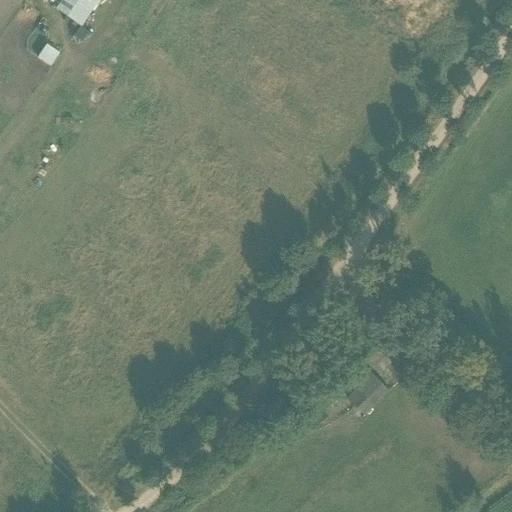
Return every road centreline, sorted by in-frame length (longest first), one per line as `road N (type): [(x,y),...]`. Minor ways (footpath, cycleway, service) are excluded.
road 1 (track): [(129,511),(219,434),(278,360),(511,26)]
road 2 (track): [(337,281),(511,426)]
road 3 (track): [(101,511),(0,404)]
